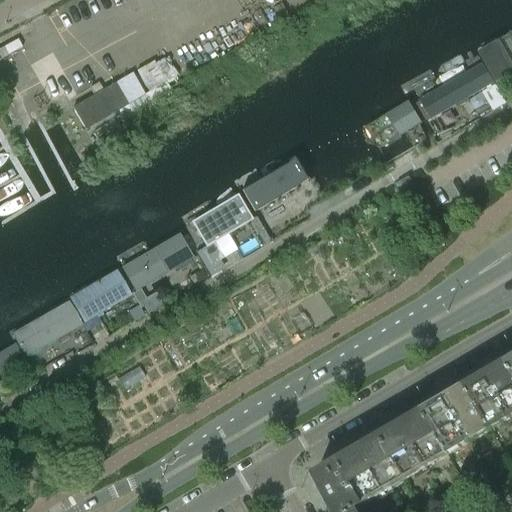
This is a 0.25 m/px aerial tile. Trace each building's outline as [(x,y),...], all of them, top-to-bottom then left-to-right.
[(492,81),(511,70),(511,31),(476,52),(492,81)] [(136,72),(148,93),(165,83),(153,62),(136,72)] [(427,122),(492,86),(480,66),(416,101),(427,122)] [(131,74),(72,109),(84,130),(115,112),(143,95),(131,74)] [(376,152),(420,126),(406,104),(363,130),(376,152)] [(318,184),(370,158),(363,145),(311,171),(318,184)] [(254,219),(312,188),(299,164),(241,195),(254,219)] [(408,177),(395,185),(402,195),(414,187),(408,177)] [(200,249),(248,222),(233,197),(186,224),(200,249)] [(132,295),(190,263),(174,236),(117,269),(132,295)] [(80,325),(128,297),(113,272),(65,299),(80,325)] [(143,314),(133,296),(119,304),(126,316),(131,313),(135,319),(143,314)] [(22,360),(78,330),(64,304),(8,334),(22,360)] [(0,374),(22,362),(12,345),(0,352),(0,374)] [(511,373),(506,363),(486,375),(511,418),(511,417),(511,373)] [(486,375),(465,387),(490,430),(511,418),(486,375)] [(465,387),(444,399),(470,443),(490,430),(465,387)] [(444,399),(424,411),(449,455),(470,443),(444,399)] [(422,412),(403,424),(427,467),(449,455),(424,411),(422,412)] [(403,424),(381,436),(406,480),(427,467),(403,424)] [(381,436),(359,449),(385,493),(406,480),(381,436)] [(359,449),(338,461),(363,505),(385,493),(359,449)] [(338,461),(320,472),(315,475),(317,480),(318,482),(322,489),(333,511),(347,511),(356,507),(358,509),(363,505),(338,461)] [(402,511),(396,501),(391,504),(395,511),(402,511)]
